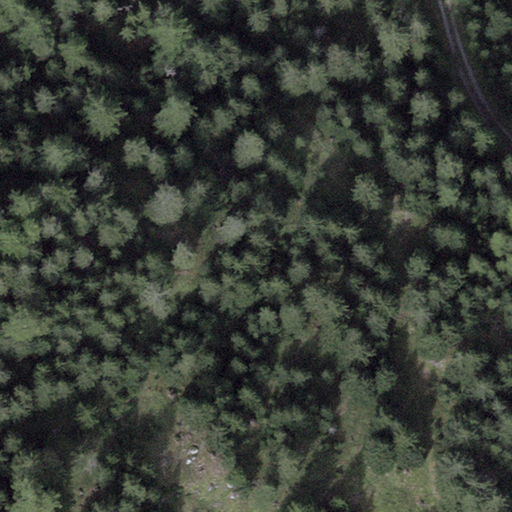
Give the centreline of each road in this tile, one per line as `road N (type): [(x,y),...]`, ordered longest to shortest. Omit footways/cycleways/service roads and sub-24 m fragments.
road 1 (track): [(438,0),(481,114),(511,142)]
road 2 (track): [(419,511),(388,488),(326,478),(282,511)]
